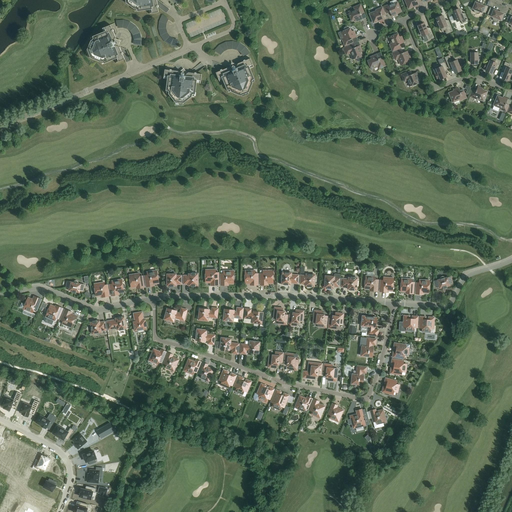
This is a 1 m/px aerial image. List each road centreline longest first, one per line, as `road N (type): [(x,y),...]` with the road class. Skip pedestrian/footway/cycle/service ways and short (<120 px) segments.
road 1 (residential): [(153,298),(160,341),(283,383),(368,401),(393,304)]
road 2 (residential): [(393,304),(153,298)]
road 3 (residential): [(0,127),(189,49)]
road 4 (residential): [(511,91),(469,75),(432,89),(403,18)]
road 5 (residential): [(153,298),(97,311),(35,285),(0,292)]
road 6 (residential): [(511,259),(464,277),(447,307),(393,304)]
road 7 (residential): [(0,418),(68,464),(59,511)]
